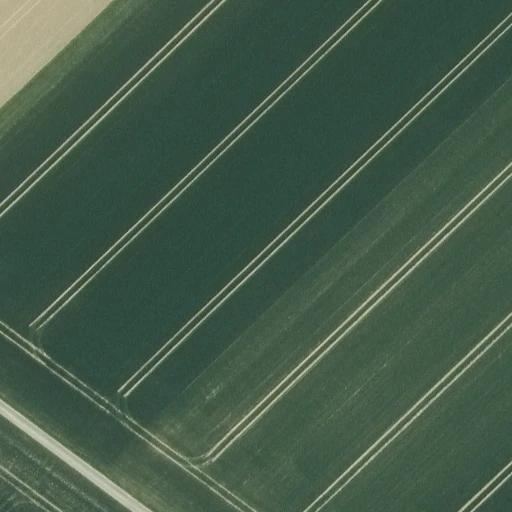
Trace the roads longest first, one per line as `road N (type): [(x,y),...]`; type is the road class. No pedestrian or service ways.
road 1 (track): [(145,511),(0,404)]
road 2 (track): [(126,0),(0,121)]
